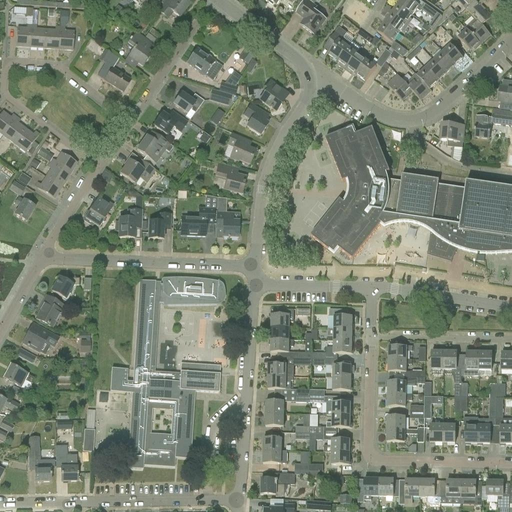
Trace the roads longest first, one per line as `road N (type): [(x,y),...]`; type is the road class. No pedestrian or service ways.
road 1 (residential): [(511,464),(372,457),(371,288)]
road 2 (residential): [(42,258),(197,22)]
road 3 (residential): [(310,85),(340,91),(386,118),(415,121),(511,39)]
road 4 (residential): [(240,500),(254,285)]
road 5 (tertiary): [(254,266),(42,258)]
road 6 (tertiary): [(254,266),(268,169),(310,85)]
road 7 (residential): [(67,502),(240,500)]
road 8 (residential): [(511,308),(371,288)]
road 9 (tertiary): [(310,85),(300,61),(218,0)]
